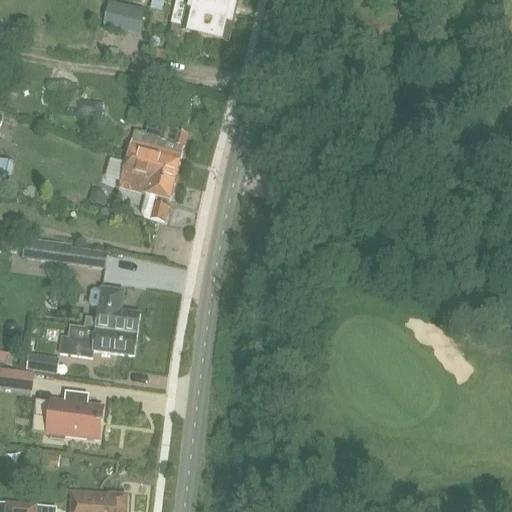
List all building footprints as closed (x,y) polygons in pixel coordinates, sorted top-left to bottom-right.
[(240,0),(190,0),(189,6),(236,17),(240,0)] [(112,5),(106,27),(141,35),(147,14),(112,5)] [(189,6),(189,7),(179,5),(174,24),(184,26),(182,33),(228,46),(236,17),(189,6)] [(47,85),(46,103),(61,105),(60,110),(77,112),(77,116),(101,118),(102,105),(81,103),(79,87),(47,85)] [(189,136),(162,129),(148,125),(145,137),(137,135),(129,163),(155,170),(152,177),(177,185),(189,136)] [(122,189),(149,196),(144,215),(145,220),(166,225),(177,185),(152,177),(155,170),(129,163),(122,189)] [(26,241),(23,261),(68,267),(70,250),(71,247),(26,241)] [(70,250),(68,267),(77,268),(106,272),(107,259),(108,255),(70,250)] [(104,291),(104,293),(94,291),(91,294),(90,306),(92,309),(101,310),(98,332),(139,337),(142,317),(123,314),(126,294),(104,291)] [(95,362),(96,354),(136,359),(139,337),(98,332),(98,333),(87,332),(85,344),(64,340),(62,357),(95,362)] [(57,379),(60,359),(33,356),(31,370),(39,371),(38,376),(57,379)] [(99,442),(103,409),(87,407),(88,397),(66,395),(65,405),(51,403),(47,436),(52,437),(51,441),(64,442),(65,438),(99,442)] [(73,507),(72,511),(129,511),(130,499),(88,496),(87,508),(73,507)]
